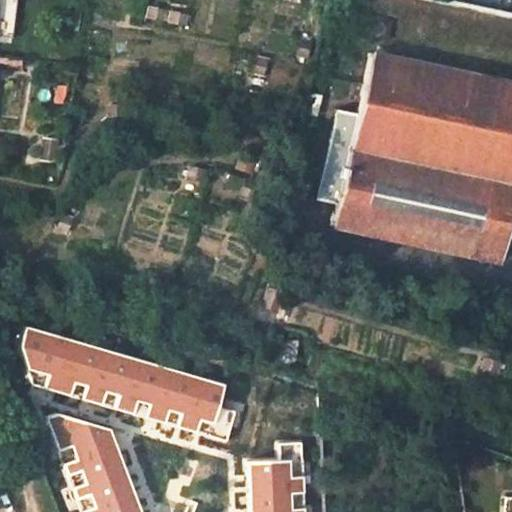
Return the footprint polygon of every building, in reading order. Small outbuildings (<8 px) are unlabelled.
[(511,83),(412,62),(369,53),(356,113),(348,151),(511,186),(511,83)] [(319,97),(308,95),(303,112),(314,113),(319,97)] [(356,113),(336,109),(317,200),(337,203),(348,151),(356,113)] [(511,193),(511,186),(348,151),(337,203),(331,226),(497,262),(511,193)] [(264,158),(239,152),(235,165),(260,171),(264,158)] [(221,385),(20,326),(14,348),(27,384),(224,442),(233,413),(215,407),(221,385)] [(340,400),(319,393),(322,409),(336,413),(340,400)] [(54,414),(41,418),(77,511),(136,511),(105,428),(54,414)] [(301,511),(299,444),(276,444),(277,460),(242,462),(244,511),(301,511)] [(511,511),(511,497),(502,497),(500,511),(511,511)]
